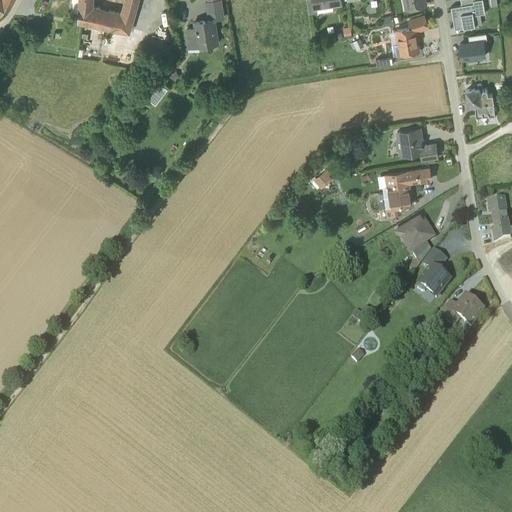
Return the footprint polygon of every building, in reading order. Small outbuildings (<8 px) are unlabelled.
[(79,0),(79,7),(91,8),(91,7),(91,0),(79,0)] [(126,0),(123,13),(118,30),(129,32),(135,15),(134,15),(138,0),(126,0)] [(220,0),(219,0),(207,2),(210,19),(210,20),(214,19),(224,18),(220,0)] [(314,0),(306,0),(309,15),(318,13),(317,7),(316,7),(315,0),(314,0)] [(404,0),(405,2),(409,1),(410,8),(425,6),(423,0),(404,0)] [(451,8),(455,30),(475,27),(473,16),(485,14),(482,0),(472,0),(473,4),(462,6),(451,8)] [(123,13),(91,7),(91,8),(79,7),(77,23),(118,30),(123,13)] [(423,17),(408,22),(411,28),(397,31),(401,54),(403,54),(405,56),(408,55),(410,53),(419,51),(416,32),(428,28),(423,17)] [(210,19),(195,22),(196,28),(187,30),(189,42),(198,40),(199,46),(218,43),(214,19),(210,20),(210,19)] [(468,36),(469,43),(483,41),(488,41),(487,34),(468,36)] [(169,52),(173,41),(155,35),(151,46),(169,52)] [(485,56),(483,41),(469,43),(460,45),(462,60),(467,59),(467,61),(478,59),(477,57),(485,56)] [(157,104),(168,88),(159,81),(147,97),(157,104)] [(481,84),(477,85),(478,89),(466,90),(468,105),(475,105),(476,118),(496,115),(493,94),(488,95),(489,93),(488,92),(488,91),(487,90),(485,90),(484,90),(483,91),(482,91),(481,84)] [(420,129),(405,131),(406,139),(397,140),(398,149),(401,149),(402,155),(420,152),(420,147),(423,147),(420,129)] [(423,147),(420,147),(420,152),(421,160),(437,157),(435,145),(423,147)] [(429,167),(416,169),(418,181),(431,178),(429,167)] [(331,174),(327,169),(317,178),(315,176),(308,182),(316,193),(333,179),(330,175),(331,174)] [(416,169),(386,174),(387,185),(409,182),(418,181),(416,169)] [(409,182),(387,185),(388,192),(393,191),(394,198),(387,199),(386,202),(386,204),(388,207),(387,208),(388,215),(401,213),(400,205),(413,203),(409,182)] [(503,199),(487,202),(489,212),(492,212),(495,231),(492,231),(494,243),(510,237),(503,199)] [(419,214),(400,226),(396,229),(410,252),(411,251),(425,241),(426,241),(432,237),(419,214)] [(425,241),(411,251),(420,266),(431,251),(425,241)] [(446,261),(434,251),(424,264),(430,269),(432,267),(437,272),(446,261)] [(511,252),(498,265),(511,279),(511,252)] [(437,272),(432,267),(430,269),(418,285),(436,299),(441,292),(442,293),(443,290),(449,281),(437,272)] [(482,312),(465,299),(456,310),(450,304),(439,317),(452,327),(459,319),(470,328),(482,312)] [(367,306),(360,312),(358,309),(353,314),(362,324),(374,314),(367,306)] [(411,374),(405,368),(401,373),(407,378),(411,374)]
